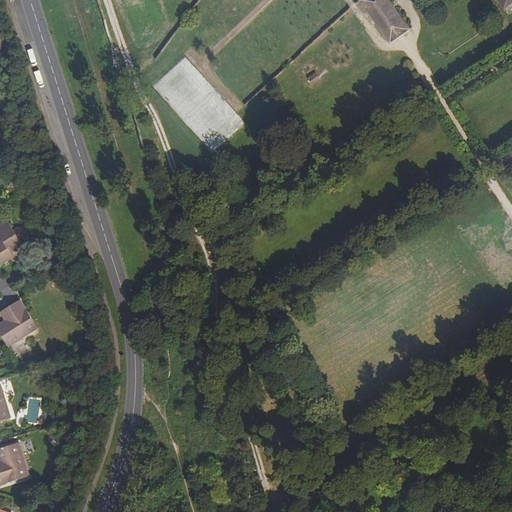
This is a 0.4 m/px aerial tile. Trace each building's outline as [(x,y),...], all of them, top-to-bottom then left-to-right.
[(360,0),(360,1),(392,43),(407,31),(409,30),(387,0),(360,0)] [(511,0),(496,0),(504,10),(511,3),(511,0)] [(0,243),(0,261),(2,265),(14,257),(13,256),(25,248),(21,242),(26,239),(27,235),(27,233),(23,229),(21,228),(19,228),(14,231),(8,221),(0,225),(0,236),(4,242),(0,243)] [(0,325),(0,333),(9,347),(39,328),(21,300),(6,310),(11,318),(7,321),(0,325)] [(0,422),(12,418),(1,385),(0,385),(0,422)] [(29,398),(28,422),(39,422),(40,399),(29,398)] [(19,443),(0,449),(0,458),(1,462),(3,467),(0,467),(0,486),(30,477),(19,443)]
